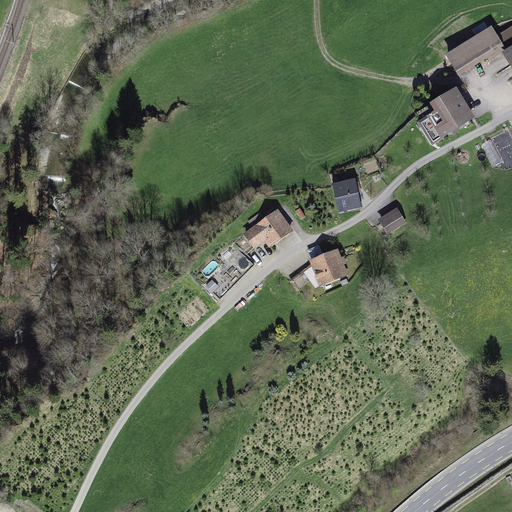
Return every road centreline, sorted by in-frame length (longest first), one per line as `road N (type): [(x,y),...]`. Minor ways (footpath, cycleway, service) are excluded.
road 1 (unclassified): [(511,117),(408,171),(344,227),(285,256),(201,329),(141,392),(74,511)]
road 2 (primary): [(414,511),(511,442)]
